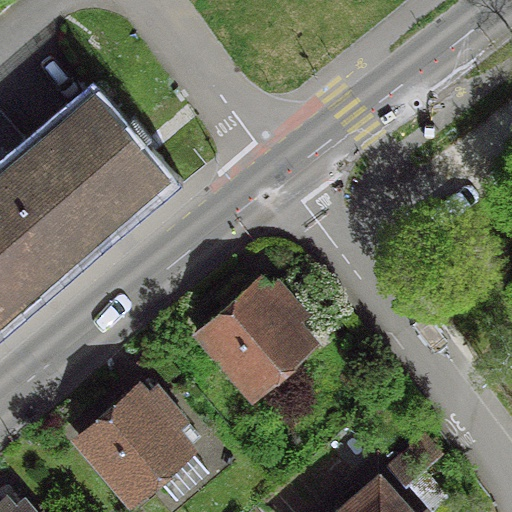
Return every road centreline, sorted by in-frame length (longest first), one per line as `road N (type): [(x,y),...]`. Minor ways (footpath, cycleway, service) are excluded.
road 1 (residential): [(282,177),(511,475)]
road 2 (secondary): [(0,404),(282,177)]
road 3 (secondary): [(282,177),(511,0)]
road 4 (residential): [(153,0),(282,177)]
